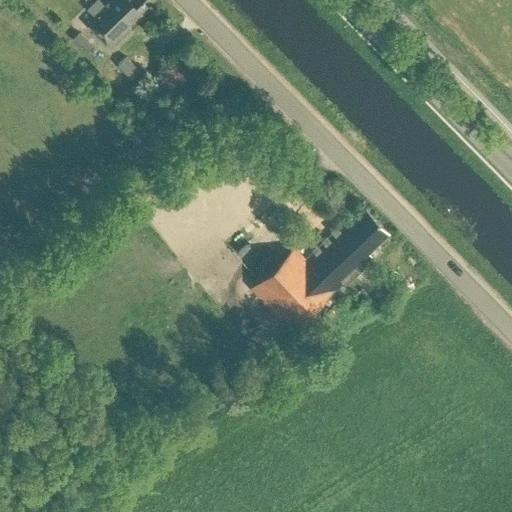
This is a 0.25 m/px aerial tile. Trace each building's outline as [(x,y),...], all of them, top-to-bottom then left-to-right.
[(107,0),(85,22),(109,46),(143,13),(141,11),(151,0),(107,0)] [(93,45),(78,30),(71,37),(86,52),(93,45)] [(114,65),(128,80),(138,71),(124,56),(114,65)] [(249,285),(290,328),(370,254),(366,250),(387,231),(365,207),(347,223),(345,220),(304,258),(292,245),(249,285)] [(242,282),(223,300),(252,332),(271,314),(242,282)] [(262,353),(273,371),(311,349),(301,331),(262,353)] [(225,379),(231,388),(258,371),(253,362),(225,379)]
